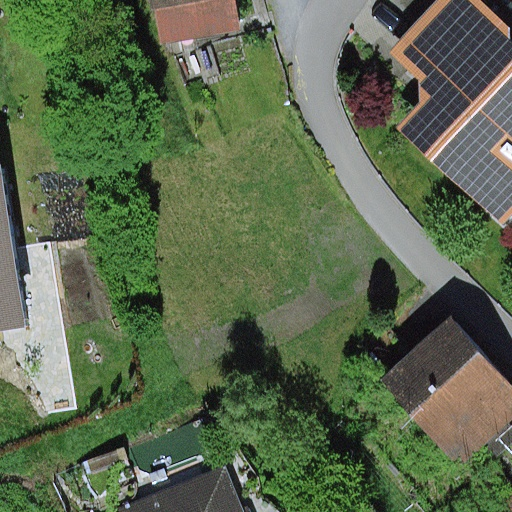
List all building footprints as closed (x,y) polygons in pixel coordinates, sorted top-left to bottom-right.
[(169,0),(175,36),(263,23),(259,0),(169,0)] [(454,90),(422,124),(511,208),(511,20),(490,0),(462,0),(414,51),(454,90)] [(0,194),(0,249),(9,248),(0,194)] [(9,248),(0,249),(0,329),(21,327),(9,248)] [(446,349),(401,387),(464,461),(511,420),(511,368),(447,292),(418,316),(446,349)] [(272,511),(253,462),(124,511),(272,511)] [(511,511),(511,495),(497,507),(501,511),(511,511)]
